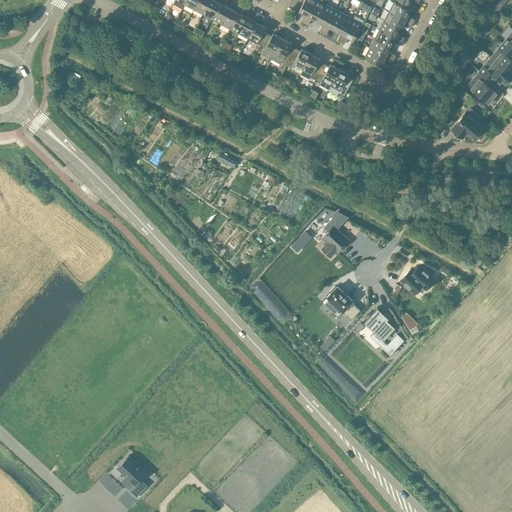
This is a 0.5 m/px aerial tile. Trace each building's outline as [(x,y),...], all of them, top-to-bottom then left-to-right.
[(182,8),(185,4),(186,0),(175,0),(173,4),(182,8)] [(186,0),(185,4),(194,9),(198,0),(186,0)] [(198,0),(194,9),(203,14),(210,0),(198,0)] [(210,0),(203,14),(212,19),(221,0),(216,0),(217,0),(216,0),(210,0)] [(221,0),(212,19),(221,23),(230,7),(224,4),(226,0),(221,0)] [(304,0),(299,10),(305,13),(301,21),(304,23),(316,0),(304,0)] [(312,17),(317,20),(326,4),(318,0),(316,0),(304,23),(308,25),(312,17)] [(394,1),(389,10),(413,23),(415,19),(407,16),(410,10),(394,1)] [(221,23),(230,28),(243,5),(239,3),(235,10),(230,7),(221,23)] [(319,30),(322,32),(335,9),(326,4),(317,20),(323,23),(319,30)] [(230,28),(239,33),(248,17),(242,14),(246,7),(243,5),(230,28)] [(330,27),(335,30),(344,13),(335,9),(322,32),(326,34),(330,27)] [(389,10),(384,19),(401,28),(403,23),(411,27),(413,23),(389,10)] [(239,33),(248,38),(261,14),(257,12),(253,20),(248,17),(239,33)] [(337,40),(340,42),(353,18),(344,13),(335,30),(340,33),(337,40)] [(264,16),(261,14),(248,38),(257,43),(266,27),(260,24),(264,16)] [(362,23),(353,18),(340,42),(344,44),(348,37),(354,40),(362,23)] [(384,19),(379,28),(403,41),(405,37),(398,34),(401,28),(384,19)] [(487,21),(483,25),(488,29),(492,24),(487,21)] [(379,28),(375,37),(391,46),(394,41),(401,45),(403,41),(379,28)] [(511,30),(502,42),(511,50),(511,30)] [(262,53),(271,58),(282,38),(273,33),(271,36),(266,33),(258,48),(263,51),(262,53)] [(375,37),(370,46),(393,59),(395,55),(388,51),(391,46),(375,37)] [(282,61),(287,64),(295,48),(290,45),(292,43),(282,38),(271,58),(281,63),(282,61)] [(498,47),(491,56),(511,74),(511,73),(511,58),(509,56),(511,51),(511,50),(502,42),(498,47)] [(393,59),(370,46),(365,56),(381,65),(384,59),(391,63),(393,59)] [(293,64),(302,69),(311,53),(302,48),(300,51),(295,48),(287,64),(292,67),(293,64)] [(302,69),(300,74),(309,79),(310,77),(315,79),(324,63),(319,61),(320,58),(311,53),(302,69)] [(511,74),(491,56),(479,70),(489,79),(493,74),(506,84),(511,78),(510,76),(511,74)] [(329,66),(324,63),(315,79),(320,82),(319,84),(329,89),(331,85),(340,68),(330,63),(329,66)] [(349,73),(340,68),(331,85),(340,90),(339,92),(344,95),(353,79),(348,76),(349,73)] [(486,83),(489,79),(479,70),(467,84),(490,103),(496,97),(494,95),(497,92),(486,83)] [(484,126),(466,111),(451,128),(459,134),(462,130),(475,141),(481,133),(479,131),(484,126)] [(213,154),(210,160),(214,163),(216,158),(234,167),(237,162),(219,152),(217,156),(213,154)] [(328,242),(322,248),(330,256),(336,250),(337,251),(348,239),(337,229),(340,225),(348,217),(348,216),(338,211),(337,211),(333,215),(323,226),(328,231),(326,234),(326,235),(325,236),(325,238),(326,240),(326,241),(328,242)] [(410,269),(401,279),(404,282),(404,283),(409,288),(410,287),(415,293),(415,292),(422,286),(423,287),(426,289),(426,288),(434,279),(428,273),(430,272),(425,268),(424,269),(422,268),(419,265),(413,271),(410,269)] [(399,284),(392,291),(390,294),(396,297),(402,286),(399,284)] [(329,297),(324,303),(338,316),(343,310),(348,314),(347,315),(351,319),(360,310),(354,304),(353,305),(350,302),(353,300),(337,286),(336,287),(334,285),(329,291),(331,292),(328,296),(329,297)] [(378,307),(364,321),(383,339),(395,326),(387,319),(388,317),(385,313),(378,307)] [(419,330),(416,325),(418,323),(406,311),(401,316),(412,334),(419,330)] [(354,328),(358,332),(365,325),(361,321),(354,328)] [(397,333),(383,348),(390,354),(404,340),(397,333)] [(127,456),(115,469),(125,477),(134,486),(129,491),(136,498),(147,486),(140,480),(146,474),(127,456)]
